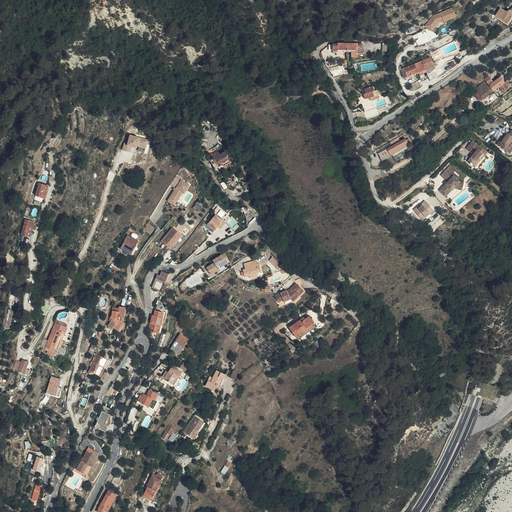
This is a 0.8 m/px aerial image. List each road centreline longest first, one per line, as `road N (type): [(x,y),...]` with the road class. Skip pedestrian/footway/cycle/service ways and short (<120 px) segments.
road 1 (unknown): [(83,431),(71,400),(85,313),(58,308),(28,353),(20,347),(29,263),(55,183)]
road 2 (residential): [(378,126),(360,147),(383,204),(413,189),(476,127),(498,126)]
road 3 (primary): [(511,308),(417,511)]
road 4 (primary): [(424,511),(511,323)]
road 5 (tertiary): [(142,341),(95,405),(47,511)]
road 6 (residential): [(142,341),(153,270),(187,264),(260,223)]
road 7 (tertiary): [(89,511),(115,447),(121,403),(146,351),(142,341)]
road 8 (residential): [(511,38),(378,126)]
